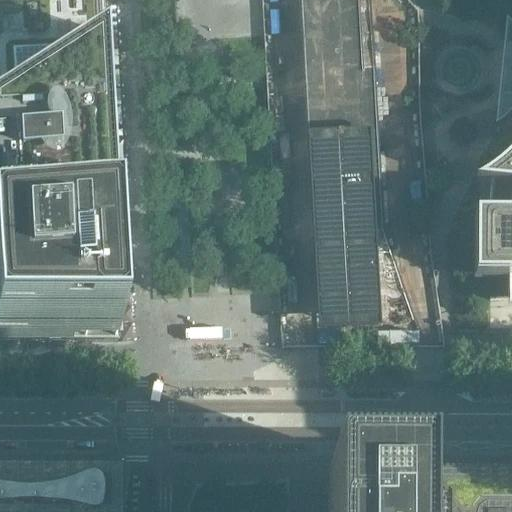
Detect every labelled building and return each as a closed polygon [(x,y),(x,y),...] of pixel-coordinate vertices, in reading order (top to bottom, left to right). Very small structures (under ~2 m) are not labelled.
[(0,361),(120,362),(98,0),(46,0),(0,9),(0,361)] [(511,18),(511,16),(501,126),(510,118),(511,116),(511,18)] [(511,169),(505,177),(497,183),(489,189),(497,190),(492,228),(478,228),(478,288),(509,288),(509,311),(511,310),(511,169)] [(327,373),(329,373),(336,373),(339,370),(346,366),(345,359),(340,360),(335,363),(326,366),(327,373)] [(0,511),(119,511),(120,479),(0,479),(0,511)] [(511,511),(511,480),(325,481),(324,511),(511,511)]
